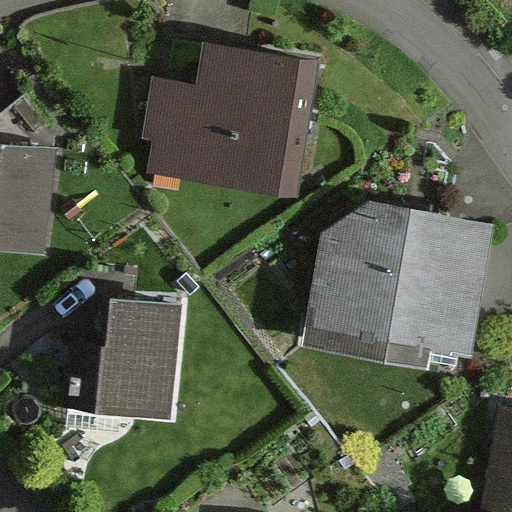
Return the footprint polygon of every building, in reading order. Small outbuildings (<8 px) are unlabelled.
[(157,81),(140,173),(289,200),(314,65),(201,44),(193,88),(157,81)] [(0,240),(41,245),(51,153),(0,148),(0,240)] [(465,363),(488,224),(364,204),(315,235),(299,331),(465,363)] [(168,406),(176,308),(104,302),(102,334),(75,332),(70,398),(168,406)] [(511,511),(511,406),(498,404),(479,511),(511,511)]
